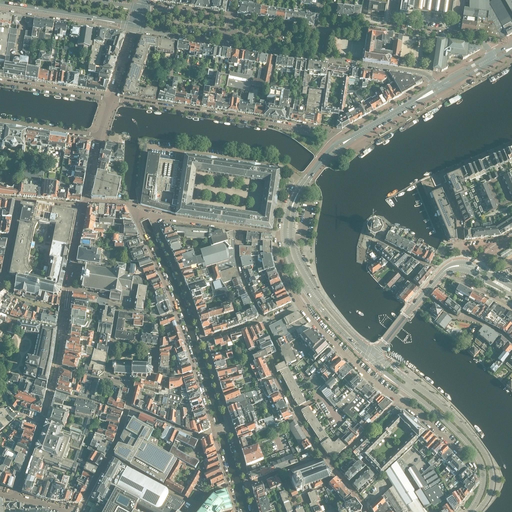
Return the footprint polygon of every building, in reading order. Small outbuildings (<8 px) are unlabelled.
[(195,0),(195,7),(202,8),(203,0),(195,0)] [(203,0),(202,8),(203,8),(210,10),(211,0),(203,0)] [(212,0),(211,10),(219,11),(220,0),(212,0)] [(220,0),(219,11),(225,12),(227,1),(227,0),(220,0)] [(239,4),(237,14),(246,15),(249,0),(246,0),(246,2),(240,2),(239,4)] [(253,16),(255,6),(255,4),(251,3),(251,0),(249,0),(246,15),(247,15),(253,16)] [(301,0),(301,1),(301,4),(307,5),(306,7),(316,9),(316,7),(317,0),(301,0)] [(400,12),(408,13),(409,9),(409,10),(409,11),(413,11),(413,10),(413,9),(414,0),(401,0),(400,12)] [(453,0),(414,0),(413,10),(451,16),(453,0)] [(477,24),(476,34),(502,39),(506,37),(511,33),(511,26),(510,23),(511,22),(498,0),(495,0),(489,4),(489,12),(488,19),(478,18),(476,24),(477,24)] [(511,0),(503,0),(511,15),(511,0)] [(469,2),(469,9),(474,10),(489,12),(489,4),(489,1),(469,2)] [(386,4),(369,2),(367,15),(384,18),(386,4)] [(261,7),(260,17),(266,18),(268,8),(268,6),(265,6),(265,3),(262,3),(261,7)] [(337,3),(337,6),(335,16),(342,17),(344,4),(337,3)] [(344,4),(342,17),(343,17),(346,18),(347,18),(348,18),(352,19),(355,6),(344,4)] [(355,6),(352,19),(353,19),(360,20),(361,10),(360,10),(360,9),(357,9),(357,8),(357,5),(355,4),(355,6)] [(275,20),(277,9),(268,8),(266,18),(275,20)] [(463,16),(472,18),(472,17),(474,10),(469,9),(465,8),(464,8),(463,16)] [(277,9),(275,20),(285,21),(286,11),(277,9)] [(293,12),(291,22),(298,23),(299,13),(299,11),(296,10),(295,12),(293,12)] [(472,17),(478,18),(488,19),(489,12),(474,10),(472,17)] [(286,11),(285,21),(291,22),(293,12),(292,12),(290,11),(286,11)] [(306,14),(304,24),(313,26),(315,12),(310,11),(310,13),(306,12),(306,14)] [(0,14),(0,24),(11,26),(11,25),(12,16),(0,14)] [(12,16),(11,25),(17,26),(17,24),(17,23),(18,23),(19,22),(21,21),(21,19),(21,18),(18,17),(12,16)] [(463,16),(463,22),(462,22),(461,32),(475,34),(476,34),(477,24),(476,24),(478,18),(472,17),(472,18),(463,16)] [(25,19),(25,22),(26,23),(27,24),(27,25),(28,25),(28,27),(33,28),(35,20),(29,19),(25,18),(25,19)] [(35,20),(33,28),(33,29),(32,33),(31,44),(43,46),(45,38),(50,39),(50,36),(50,35),(52,35),(52,32),(52,30),(53,30),(54,23),(35,20)] [(0,75),(3,76),(5,65),(5,64),(6,58),(10,29),(11,26),(0,24),(0,75)] [(72,29),(71,29),(70,37),(78,39),(79,39),(80,39),(81,29),(72,28),(72,29)] [(10,29),(6,58),(10,58),(10,56),(10,55),(10,52),(10,51),(11,51),(12,50),(13,50),(14,50),(17,30),(10,29)] [(80,39),(79,39),(78,39),(77,44),(76,44),(75,47),(78,47),(80,48),(79,52),(87,53),(88,47),(90,48),(92,32),(92,30),(92,31),(89,30),(88,30),(87,30),(86,30),(85,30),(85,29),(84,29),(81,29),(80,39)] [(92,46),(89,66),(100,68),(100,64),(101,62),(104,43),(105,39),(106,31),(96,29),(95,32),(94,42),(93,46),(92,46)] [(391,57),(399,58),(402,42),(392,41),(393,34),(368,30),(366,45),(364,60),(390,64),(391,57)] [(28,59),(31,44),(32,33),(26,32),(25,37),(23,46),(23,52),(24,52),(25,52),(25,53),(26,54),(25,58),(28,59)] [(112,41),(110,48),(112,49),(119,51),(123,40),(125,35),(124,34),(113,32),(111,41),(112,41)] [(141,38),(122,93),(124,95),(140,97),(141,89),(137,89),(150,48),(155,49),(158,50),(159,39),(143,37),(141,38)] [(158,50),(155,49),(155,51),(173,54),(175,42),(159,39),(158,50)] [(441,72),(443,71),(443,72),(446,70),(447,69),(446,66),(446,63),(448,63),(448,58),(449,59),(451,58),(450,58),(451,57),(458,58),(458,57),(461,57),(462,60),(464,59),(467,57),(469,56),(480,50),(480,49),(479,46),(468,45),(464,44),(445,42),(445,41),(437,40),(433,71),(441,72)] [(178,42),(177,50),(188,52),(189,44),(188,44),(187,43),(181,43),(178,42)] [(196,45),(189,44),(188,52),(187,55),(194,56),(195,53),(196,45)] [(40,53),(39,61),(38,61),(41,62),(50,63),(51,60),(53,48),(53,47),(51,46),(50,52),(49,52),(49,56),(50,56),(50,57),(46,56),(46,54),(45,52),(42,52),(40,53)] [(204,46),(203,55),(203,56),(211,57),(212,47),(204,46)] [(49,72),(48,83),(53,84),(54,73),(55,69),(56,62),(56,61),(58,49),(53,48),(51,60),(50,63),(49,72)] [(108,48),(106,56),(117,58),(119,51),(112,49),(110,48),(108,48)] [(241,52),(232,51),(229,64),(229,66),(234,67),(234,65),(239,66),(239,61),(241,52)] [(250,53),(249,63),(248,68),(247,70),(250,71),(252,63),(255,64),(256,54),(250,53)] [(261,55),(259,64),(258,68),(259,69),(257,79),(263,80),(266,65),(268,56),(261,55)] [(250,86),(251,86),(268,89),(274,58),(274,57),(268,56),(266,65),(263,80),(257,79),(254,79),(252,79),(250,86)] [(13,66),(12,77),(17,78),(20,79),(20,78),(25,79),(27,68),(27,65),(29,59),(28,59),(25,58),(20,57),(19,61),(18,59),(16,59),(14,61),(13,65),(13,66)] [(399,58),(391,57),(390,64),(397,65),(400,66),(400,62),(399,62),(399,58)] [(5,64),(5,65),(3,76),(12,77),(13,66),(13,65),(9,65),(10,58),(6,58),(5,64)] [(27,68),(25,79),(29,80),(38,81),(40,70),(41,62),(38,61),(39,61),(38,61),(36,63),(36,66),(35,66),(35,67),(27,65),(27,68)] [(104,65),(103,68),(113,70),(115,64),(104,62),(101,62),(100,64),(104,65)] [(305,86),(302,86),(301,94),(306,95),(307,86),(324,89),(328,65),(308,62),(307,70),(306,82),(305,86)] [(60,72),(60,74),(58,85),(64,85),(66,73),(67,65),(67,64),(62,63),(60,70),(60,72)] [(66,73),(64,85),(69,86),(71,74),(71,75),(72,72),(72,66),(67,65),(66,73)] [(349,78),(350,68),(328,65),(324,89),(321,112),(321,113),(321,112),(324,112),(327,113),(328,113),(328,114),(331,114),(332,114),(336,114),(339,115),(339,113),(344,113),(346,99),(346,95),(347,91),(348,81),(349,78)] [(101,68),(100,68),(89,66),(88,72),(99,74),(98,79),(102,80),(109,81),(113,70),(103,68),(101,68)] [(79,76),(77,88),(86,89),(87,78),(88,78),(84,77),(84,76),(83,76),(83,72),(82,72),(83,68),(80,68),(80,71),(80,73),(79,76)] [(40,70),(38,81),(40,82),(47,83),(48,83),(49,72),(40,70)] [(230,73),(229,76),(227,87),(249,92),(250,92),(250,90),(251,86),(250,86),(252,79),(252,77),(253,72),(253,71),(250,71),(247,70),(246,76),(242,75),(237,74),(230,73)] [(504,75),(502,71),(490,78),(492,82),(504,75)] [(71,74),(69,86),(77,88),(79,76),(80,73),(72,72),(71,75),(71,74)] [(87,78),(86,89),(100,91),(105,92),(109,81),(102,80),(98,79),(96,79),(95,82),(95,83),(94,83),(93,82),(94,79),(89,79),(89,76),(90,76),(91,73),(88,72),(88,78),(87,78)] [(373,72),(371,81),(381,83),(383,82),(383,83),(387,81),(382,74),(382,73),(373,72)] [(211,88),(218,89),(221,74),(213,73),(211,88)] [(221,74),(218,89),(226,90),(226,87),(227,87),(229,76),(225,75),(221,74)] [(422,79),(389,74),(382,74),(387,81),(389,86),(392,84),(394,83),(401,95),(422,83),(422,79)] [(168,89),(165,101),(174,103),(176,93),(173,92),(173,90),(176,90),(177,82),(178,78),(174,77),(172,87),(172,88),(168,87),(168,89)] [(466,92),(468,95),(484,86),(482,82),(466,92)] [(394,87),(391,89),(396,98),(401,95),(394,83),(392,84),(394,87)] [(192,96),(191,105),(196,106),(198,97),(198,92),(199,86),(194,85),(194,86),(192,96)] [(160,92),(158,100),(165,101),(168,89),(168,87),(167,86),(166,90),(165,90),(164,93),(160,92)] [(203,99),(201,107),(207,108),(208,99),(205,98),(205,97),(209,97),(211,86),(206,86),(206,88),(204,87),(203,98),(203,99)] [(305,106),(304,109),(303,113),(309,114),(310,114),(310,116),(314,116),(314,115),(321,116),(321,113),(321,112),(324,89),(307,86),(304,106),(305,106)] [(389,86),(384,88),(387,93),(392,101),(396,98),(391,89),(389,86)] [(141,89),(140,97),(156,100),(157,89),(146,88),(146,90),(141,89)] [(382,89),(379,90),(380,92),(387,103),(392,101),(387,93),(384,88),(382,89)] [(265,108),(264,116),(267,117),(268,117),(270,117),(271,117),(271,118),(278,119),(278,118),(279,118),(279,119),(281,119),(282,119),(285,119),(285,120),(286,114),(288,98),(289,93),(284,92),(268,89),(267,100),(274,101),(273,107),(266,106),(266,107),(265,107),(265,108)] [(176,93),(174,103),(185,104),(187,94),(176,92),(176,93)] [(380,92),(375,94),(376,95),(382,106),(387,103),(380,92)] [(209,97),(208,99),(207,108),(215,109),(217,94),(215,94),(215,96),(213,96),(213,95),(209,95),(209,97)] [(247,103),(247,105),(245,113),(254,115),(255,105),(252,104),(253,95),(249,95),(248,101),(250,101),(249,104),(247,103)] [(376,95),(371,98),(377,109),(382,106),(376,95)] [(459,95),(443,104),(445,108),(461,99),(459,95)] [(217,96),(215,109),(223,110),(224,101),(221,100),(222,96),(221,96),(217,96)] [(360,96),(358,97),(367,114),(373,111),(366,100),(363,102),(360,96)] [(358,97),(355,99),(358,104),(356,105),(362,117),(367,114),(358,97)] [(371,98),(366,100),(373,111),(377,109),(371,98)] [(346,99),(345,102),(347,103),(350,106),(351,107),(351,108),(358,120),(362,117),(356,105),(355,106),(353,107),(353,106),(352,107),(350,102),(349,102),(347,99),(346,99)] [(255,105),(254,115),(264,116),(265,108),(264,108),(265,105),(265,104),(264,104),(264,102),(260,101),(259,105),(255,105)] [(293,111),(291,121),(297,122),(299,108),(298,108),(299,106),(300,101),(297,101),(294,101),(293,106),(293,109),(292,111),(293,111)] [(239,104),(238,112),(245,113),(247,105),(239,104)] [(350,106),(348,109),(354,122),(358,120),(351,108),(351,107),(350,106)] [(348,109),(345,114),(350,124),(354,122),(348,109)] [(434,109),(423,115),(425,118),(436,112),(434,109)] [(338,117),(336,128),(342,129),(350,124),(345,114),(339,117),(338,117)] [(415,120),(403,127),(404,130),(416,123),(415,120)] [(18,128),(15,127),(15,128),(11,128),(5,127),(2,150),(3,150),(4,149),(5,145),(4,145),(9,146),(11,148),(15,149),(18,147),(23,148),(23,149),(22,152),(23,153),(24,153),(25,147),(28,131),(22,130),(22,129),(18,129),(18,128)] [(28,130),(28,131),(25,147),(30,148),(37,149),(39,132),(38,132),(36,132),(33,131),(33,132),(31,131),(30,131),(29,131),(28,130)] [(39,132),(37,149),(48,150),(48,149),(50,134),(49,134),(48,134),(47,134),(45,133),(42,132),(42,133),(40,133),(40,132),(39,132)] [(57,135),(50,134),(48,149),(48,150),(48,151),(54,152),(54,150),(62,151),(63,151),(63,153),(62,153),(62,155),(62,157),(64,157),(66,146),(64,145),(65,143),(67,143),(67,137),(64,136),(60,136),(60,134),(59,134),(58,134),(57,134),(57,135)] [(391,137),(390,134),(375,143),(377,146),(391,137)] [(66,143),(66,146),(64,159),(69,159),(71,151),(67,151),(68,148),(71,148),(72,144),(73,138),(67,137),(67,143),(66,143)] [(103,143),(100,156),(110,158),(114,159),(114,163),(114,167),(116,167),(119,168),(119,161),(123,161),(124,146),(103,143)] [(375,148),(373,145),(359,155),(361,158),(375,148)] [(509,162),(504,152),(499,154),(504,164),(509,162)] [(141,205),(176,215),(184,163),(159,160),(160,155),(148,153),(141,205)] [(504,164),(499,154),(494,156),(499,166),(504,164)] [(176,216),(272,230),(276,200),(281,170),(185,155),(184,163),(176,215),(176,216)] [(499,166),(494,156),(489,158),(494,169),(499,166)] [(489,158),(485,160),(489,171),(494,169),(489,158)] [(71,161),(69,161),(69,160),(68,166),(76,167),(86,169),(87,163),(78,162),(75,162),(75,164),(71,164),(71,161)] [(480,162),(484,173),(489,171),(485,160),(480,162)] [(480,162),(479,163),(477,163),(477,164),(475,165),(480,177),(485,174),(484,173),(480,162)] [(475,179),(480,177),(475,165),(473,165),(472,166),(470,167),(475,179)] [(475,179),(470,167),(469,167),(468,168),(467,168),(465,169),(469,179),(470,181),(475,179)] [(472,187),(467,189),(468,191),(471,190),(473,189),(474,192),(476,196),(477,199),(478,202),(480,206),(481,209),(483,212),(484,215),(504,207),(505,206),(511,203),(511,167),(497,174),(493,176),(490,177),(487,179),(471,185),(472,187)] [(469,179),(465,169),(460,171),(464,181),(469,179)] [(90,197),(92,199),(117,200),(118,193),(120,186),(121,179),(107,176),(108,173),(107,173),(97,171),(90,197)] [(468,191),(467,189),(464,181),(460,171),(446,177),(448,183),(450,187),(450,188),(452,191),(454,197),(463,193),(468,191)] [(67,172),(66,177),(74,178),(84,180),(85,174),(75,173),(67,172)] [(73,181),(73,184),(77,185),(83,186),(84,180),(74,178),(68,177),(68,180),(73,181)] [(42,189),(42,190),(41,199),(45,199),(53,200),(53,199),(58,200),(58,194),(59,187),(60,188),(60,184),(46,182),(42,184),(42,189)] [(66,189),(69,190),(69,191),(70,191),(76,191),(75,196),(81,197),(83,189),(77,189),(70,187),(69,187),(63,186),(64,182),(60,182),(60,184),(60,188),(66,189)] [(7,187),(6,196),(18,197),(19,187),(13,186),(13,187),(13,188),(12,188),(11,188),(8,188),(7,187)] [(24,187),(23,197),(37,198),(38,190),(38,188),(34,188),(34,187),(28,186),(28,187),(24,187)] [(446,201),(444,196),(442,191),(442,190),(441,190),(439,191),(438,191),(428,195),(429,196),(430,196),(432,201),(431,201),(431,202),(432,201),(434,207),(433,207),(434,208),(435,207),(437,212),(436,213),(437,213),(439,218),(438,219),(439,219),(442,224),(441,224),(441,225),(442,225),(444,230),(443,230),(443,231),(444,230),(446,236),(445,236),(446,237),(447,236),(449,241),(448,241),(448,242),(457,241),(457,240),(456,232),(455,226),(455,225),(455,222),(454,220),(454,219),(451,214),(452,214),(451,213),(449,208),(449,207),(446,202),(447,202),(446,201)] [(70,197),(69,201),(81,201),(81,197),(75,196),(76,191),(70,191),(69,194),(70,194),(70,195),(70,196),(70,197)] [(466,198),(463,193),(454,197),(456,202),(466,198)] [(466,198),(456,202),(458,207),(468,203),(466,198)] [(2,217),(3,217),(6,218),(12,218),(15,202),(10,202),(8,210),(7,213),(3,212),(2,217)] [(51,207),(21,203),(8,272),(10,275),(10,276),(17,277),(18,276),(44,282),(46,275),(48,276),(49,273),(48,273),(48,272),(48,270),(49,269),(50,269),(50,266),(48,266),(53,243),(70,247),(70,246),(77,211),(51,207)] [(468,203),(458,207),(460,212),(470,208),(468,203)] [(99,206),(88,205),(87,210),(98,211),(97,215),(98,216),(99,206)] [(116,207),(116,213),(121,213),(120,214),(120,215),(123,215),(129,215),(125,207),(116,207)] [(472,213),(470,208),(460,212),(463,217),(472,213)] [(98,211),(87,210),(86,218),(96,219),(98,219),(99,219),(100,216),(98,216),(97,215),(98,211)] [(474,218),(472,213),(463,217),(465,222),(474,218)] [(4,224),(3,234),(8,234),(9,233),(11,222),(7,222),(7,224),(5,224),(4,224)] [(369,230),(367,234),(373,237),(374,238),(376,234),(377,234),(378,233),(377,232),(378,229),(379,229),(380,229),(380,228),(380,227),(379,227),(378,226),(379,225),(379,224),(378,224),(377,225),(376,224),(376,222),(375,222),(374,222),(374,224),(373,224),(372,223),(371,223),(371,224),(372,225),(371,226),(370,229),(368,228),(368,229),(369,230)] [(506,222),(501,225),(506,233),(511,229),(506,222)] [(85,223),(83,231),(94,232),(101,233),(104,233),(104,231),(107,231),(108,225),(95,224),(85,223)] [(501,225),(495,228),(500,236),(506,233),(501,225)] [(119,234),(124,235),(134,236),(137,236),(138,236),(135,227),(119,226),(119,234)] [(162,228),(161,229),(164,236),(173,233),(171,227),(171,226),(168,226),(162,228)] [(193,249),(194,253),(223,244),(228,248),(229,250),(234,249),(234,244),(235,244),(234,237),(234,232),(233,232),(225,235),(224,231),(224,230),(210,229),(201,228),(194,228),(186,227),(182,227),(171,227),(173,233),(176,232),(178,237),(177,237),(178,244),(180,249),(186,247),(187,246),(192,245),(193,239),(209,240),(210,245),(196,249),(193,249)] [(495,228),(490,228),(491,237),(500,236),(495,228)] [(471,230),(463,230),(464,240),(471,239),(471,230)] [(386,238),(385,240),(390,243),(394,236),(394,235),(394,234),(394,233),(391,231),(391,233),(389,232),(389,233),(386,237),(386,238)] [(173,233),(164,236),(167,240),(177,237),(178,237),(176,232),(173,233)] [(394,236),(390,243),(395,246),(399,238),(394,236)] [(123,241),(124,243),(124,244),(127,252),(145,247),(143,244),(142,240),(140,237),(135,238),(123,241)] [(177,237),(167,240),(169,246),(178,244),(177,237)] [(399,238),(395,246),(400,249),(404,241),(399,238)] [(252,244),(251,247),(246,247),(239,247),(240,257),(250,257),(251,257),(258,257),(258,255),(263,255),(272,255),(271,242),(263,242),(252,241),(252,244)] [(404,241),(400,249),(401,249),(406,251),(409,244),(404,241)] [(62,286),(70,247),(53,243),(48,266),(50,266),(50,269),(49,269),(48,270),(48,272),(48,273),(49,273),(48,276),(46,275),(44,282),(56,284),(62,286)] [(375,247),(375,248),(377,251),(379,252),(382,249),(384,246),(379,243),(375,247)] [(415,246),(411,254),(416,256),(421,245),(417,243),(415,246)] [(178,244),(169,246),(173,253),(180,251),(180,249),(178,244)] [(181,256),(175,258),(177,263),(183,276),(189,275),(193,273),(197,272),(204,270),(207,269),(212,268),(217,266),(219,273),(236,267),(236,265),(235,258),(234,249),(229,250),(228,248),(223,244),(194,253),(193,249),(192,247),(193,247),(192,245),(187,246),(186,247),(180,249),(180,251),(181,256)] [(409,244),(406,251),(411,254),(415,246),(414,246),(409,244)] [(421,245),(416,256),(420,259),(424,251),(426,247),(424,246),(422,245),(421,245)] [(382,249),(379,252),(381,254),(385,250),(388,248),(384,246),(382,249)] [(145,247),(127,252),(131,262),(137,262),(141,261),(150,258),(146,250),(145,247)] [(80,251),(78,263),(84,264),(88,264),(88,265),(94,266),(98,267),(97,268),(114,271),(115,267),(108,266),(109,261),(100,260),(101,252),(102,249),(98,248),(98,251),(92,250),(92,253),(91,254),(87,253),(87,252),(80,251)] [(424,251),(420,259),(425,261),(431,250),(429,249),(427,253),(424,251)] [(390,255),(389,254),(387,252),(385,250),(381,254),(386,259),(390,255)] [(431,250),(425,261),(430,264),(434,254),(431,253),(432,251),(431,250)] [(372,252),(366,257),(370,263),(377,259),(372,252)] [(398,255),(395,258),(390,263),(399,270),(404,264),(405,263),(406,262),(409,258),(400,254),(398,255)] [(272,255),(263,255),(260,255),(258,255),(258,257),(251,257),(250,257),(252,266),(262,263),(273,262),(272,255)] [(250,257),(240,257),(243,273),(253,269),(252,266),(250,257)] [(150,258),(141,261),(137,262),(131,262),(130,265),(136,265),(137,265),(139,265),(140,268),(141,268),(142,267),(143,267),(144,267),(152,264),(150,258)] [(404,264),(399,270),(403,273),(408,267),(409,266),(412,263),(414,261),(409,258),(406,262),(405,263),(404,264)] [(381,259),(377,263),(378,264),(378,265),(378,266),(379,265),(382,267),(387,264),(381,259)] [(412,263),(409,266),(411,268),(411,267),(414,269),(419,264),(414,261),(412,263)] [(262,263),(252,266),(253,269),(255,269),(256,269),(257,271),(258,274),(259,276),(259,277),(261,276),(260,273),(261,273),(275,269),(273,262),(262,263)] [(82,287),(82,288),(85,289),(90,290),(91,290),(95,290),(95,291),(96,291),(100,291),(100,293),(106,294),(106,292),(110,293),(111,293),(109,300),(122,302),(123,296),(130,297),(136,298),(137,293),(137,292),(138,286),(139,286),(139,287),(147,288),(147,289),(148,289),(148,286),(146,286),(144,282),(142,277),(133,277),(127,276),(128,273),(125,272),(126,265),(115,263),(115,267),(114,271),(97,268),(88,267),(88,266),(86,266),(86,268),(86,270),(85,270),(85,271),(83,271),(83,273),(81,283),(83,284),(83,287),(83,286),(82,287)] [(377,263),(368,269),(372,274),(382,267),(379,265),(378,266),(378,265),(378,264),(377,263)] [(155,271),(152,264),(144,267),(144,268),(142,269),(144,275),(154,272),(155,271)] [(136,265),(130,265),(130,268),(129,268),(128,268),(128,272),(129,272),(128,275),(135,275),(136,272),(136,270),(136,268),(136,265)] [(212,268),(214,274),(216,281),(220,279),(219,273),(217,266),(212,268)] [(408,267),(403,273),(407,276),(413,270),(411,268),(409,266),(408,267)] [(422,270),(422,271),(429,277),(434,271),(426,267),(425,267),(424,267),(423,268),(420,266),(419,268),(421,270),(422,270)] [(136,272),(135,275),(140,275),(141,275),(142,275),(144,275),(142,269),(144,268),(144,267),(143,267),(142,267),(141,268),(140,268),(139,268),(138,268),(136,268),(136,270),(136,272)] [(236,267),(219,273),(220,279),(223,284),(225,283),(232,281),(240,278),(238,271),(236,267)] [(277,276),(275,269),(261,273),(262,276),(266,275),(265,274),(266,274),(267,276),(265,276),(266,280),(268,279),(277,276)] [(419,269),(415,273),(418,275),(418,276),(424,282),(429,277),(422,271),(419,269)] [(145,276),(146,278),(144,279),(143,277),(142,277),(144,282),(147,281),(149,280),(158,278),(157,275),(156,272),(154,273),(145,276)] [(189,275),(183,276),(185,281),(198,277),(197,272),(193,273),(189,275)] [(401,277),(395,272),(385,283),(390,288),(401,277)] [(409,274),(407,276),(420,287),(424,282),(418,276),(415,279),(415,278),(414,279),(410,276),(409,274)] [(198,277),(185,281),(187,286),(204,281),(205,277),(205,275),(198,277)] [(13,291),(14,291),(14,292),(14,293),(14,294),(20,296),(20,297),(25,298),(35,301),(36,297),(41,298),(40,301),(47,303),(54,305),(59,306),(61,293),(61,292),(61,291),(62,291),(62,290),(62,289),(61,289),(60,289),(59,286),(56,284),(44,282),(18,276),(17,278),(15,286),(14,286),(13,287),(15,287),(14,291),(13,290),(13,291)] [(255,278),(246,281),(248,285),(256,281),(256,280),(258,279),(258,277),(259,277),(259,276),(255,278)] [(268,279),(270,285),(268,285),(268,284),(264,286),(261,287),(262,290),(270,287),(281,283),(277,276),(268,279)] [(158,278),(149,280),(150,284),(148,284),(148,286),(151,285),(151,286),(152,285),(160,282),(158,278)] [(210,283),(211,287),(213,292),(216,291),(217,296),(228,293),(227,291),(225,287),(224,285),(223,284),(220,279),(216,281),(210,283)] [(256,281),(248,285),(249,289),(255,287),(258,285),(257,283),(261,282),(260,280),(256,281)] [(204,281),(187,286),(190,293),(202,289),(206,288),(204,281)] [(160,282),(152,285),(151,286),(151,285),(148,286),(148,289),(153,287),(155,292),(164,289),(163,289),(160,282)] [(242,285),(241,282),(230,286),(226,287),(225,287),(227,291),(229,290),(229,288),(234,286),(234,288),(235,288),(242,285)] [(403,287),(405,289),(413,295),(417,291),(416,290),(407,282),(403,287)] [(451,285),(449,288),(450,290),(455,293),(455,292),(457,289),(459,285),(454,282),(453,282),(451,285)] [(281,283),(270,287),(262,290),(264,293),(272,289),(273,292),(270,293),(271,294),(273,293),(283,289),(281,283)] [(242,285),(235,288),(236,290),(228,293),(229,295),(237,293),(245,290),(242,285)] [(401,285),(398,289),(402,292),(402,293),(409,300),(413,295),(405,289),(403,287),(401,285)] [(455,293),(455,294),(467,301),(469,303),(470,300),(476,294),(473,292),(464,287),(459,285),(457,289),(455,292),(455,293)] [(136,300),(136,301),(136,303),(135,303),(135,306),(134,310),(135,311),(143,312),(144,305),(142,304),(142,302),(145,302),(147,289),(147,288),(139,287),(139,286),(138,286),(137,292),(137,293),(136,298),(136,299),(136,300)] [(394,286),(392,288),(396,291),(394,294),(396,296),(395,296),(397,298),(404,303),(405,304),(406,304),(409,300),(402,293),(402,292),(398,289),(394,286)] [(202,289),(190,293),(193,300),(202,297),(202,296),(208,294),(212,293),(213,292),(211,287),(206,288),(208,292),(203,293),(202,289)] [(255,287),(249,289),(252,295),(258,292),(255,287)] [(152,300),(154,299),(166,295),(164,289),(155,292),(151,294),(152,300)] [(283,289),(273,293),(271,294),(272,296),(272,297),(271,297),(272,299),(273,299),(275,297),(285,292),(283,289)] [(3,290),(0,292),(0,298),(1,300),(3,298),(8,294),(3,290)] [(431,295),(431,296),(437,301),(440,297),(441,298),(443,295),(444,292),(442,290),(440,293),(436,290),(431,295)] [(208,294),(202,296),(202,297),(193,300),(196,307),(205,304),(212,302),(212,300),(214,298),(217,296),(216,291),(212,293),(213,297),(211,299),(210,300),(208,294)] [(260,291),(258,292),(252,295),(255,300),(256,299),(257,300),(263,297),(260,291)] [(285,292),(275,297),(273,299),(274,300),(276,299),(277,301),(287,296),(285,292)] [(72,298),(72,299),(89,301),(94,302),(95,299),(95,298),(90,296),(85,295),(77,294),(73,293),(73,294),(73,295),(73,298),(72,298)] [(8,294),(3,298),(6,300),(7,301),(11,303),(12,302),(14,298),(12,297),(8,294)] [(476,294),(470,300),(474,302),(480,296),(476,294)] [(168,301),(166,295),(154,299),(155,304),(150,305),(150,308),(155,307),(155,306),(156,306),(156,305),(157,305),(168,301)] [(247,295),(239,297),(240,300),(233,302),(234,304),(241,302),(249,299),(247,295)] [(440,297),(437,301),(442,305),(447,298),(443,295),(441,298),(440,297)] [(275,302),(275,303),(277,308),(278,308),(291,302),(287,296),(277,301),(275,302)] [(480,296),(474,302),(478,305),(484,298),(480,296)] [(447,298),(442,305),(447,308),(452,302),(447,298)] [(484,298),(478,305),(483,307),(483,306),(485,305),(489,301),(484,298)] [(72,299),(72,307),(87,309),(88,309),(91,309),(92,303),(96,304),(97,299),(95,299),(94,302),(89,301),(72,299)] [(156,305),(156,306),(160,316),(172,312),(168,301),(157,305),(156,305)] [(485,305),(483,306),(485,308),(487,309),(488,309),(493,303),(489,301),(485,305)] [(268,304),(269,305),(272,311),(275,310),(278,309),(278,308),(277,308),(275,303),(273,304),(272,302),(268,304)] [(452,302),(447,308),(451,312),(457,305),(452,302)] [(3,306),(0,310),(0,311),(5,314),(10,305),(6,303),(5,303),(4,304),(3,306)] [(10,305),(5,314),(10,316),(13,310),(16,304),(13,303),(12,307),(10,305)] [(220,305),(221,308),(223,315),(224,315),(230,313),(234,312),(231,305),(227,306),(226,303),(220,305)] [(468,304),(462,310),(466,312),(472,306),(473,305),(469,303),(468,304)] [(493,303),(488,309),(490,311),(491,312),(492,311),(494,310),(494,309),(497,305),(493,303)] [(434,304),(429,311),(429,312),(431,313),(429,316),(431,318),(432,317),(438,308),(434,304)] [(264,305),(263,306),(260,308),(264,315),(268,313),(265,307),(264,305)] [(457,305),(451,312),(456,316),(461,309),(457,305)] [(472,306),(466,312),(470,314),(476,308),(476,307),(473,305),(472,306)] [(494,310),(505,317),(509,312),(497,305),(494,309),(494,310)] [(476,316),(475,317),(479,319),(484,313),(482,311),(485,308),(483,306),(483,307),(480,310),(475,316),(476,316)] [(13,310),(10,316),(16,318),(18,312),(19,310),(20,309),(18,308),(17,308),(15,307),(13,310)] [(250,309),(245,311),(249,321),(255,319),(251,309),(250,307),(250,308),(250,309)] [(252,307),(250,307),(251,309),(255,319),(258,318),(258,316),(253,307),(253,308),(252,307)] [(476,308),(470,314),(474,316),(475,317),(476,316),(475,316),(480,310),(477,308),(477,307),(476,307),(476,308)] [(100,311),(100,313),(102,314),(101,317),(107,318),(113,319),(115,309),(105,308),(104,309),(104,311),(100,311)] [(207,312),(206,312),(198,315),(200,322),(209,319),(216,317),(217,317),(219,317),(224,315),(223,315),(221,308),(207,311),(207,312)] [(438,308),(432,317),(433,318),(436,320),(439,316),(442,312),(443,311),(438,308)] [(18,312),(16,318),(21,319),(25,311),(25,310),(24,310),(25,309),(24,309),(22,312),(19,310),(18,312)] [(32,314),(31,321),(35,322),(36,314),(38,314),(39,309),(36,309),(36,313),(35,313),(34,314),(32,313),(32,314)] [(484,313),(479,319),(483,321),(489,314),(488,313),(490,311),(488,309),(487,309),(486,311),(484,313)] [(36,314),(35,322),(41,322),(42,316),(44,310),(41,310),(40,315),(36,314)] [(44,310),(42,316),(57,319),(58,314),(49,311),(48,311),(44,310)] [(70,320),(85,322),(90,323),(90,322),(91,315),(86,314),(71,311),(71,312),(71,316),(71,317),(70,320)] [(245,311),(240,313),(244,324),(249,321),(245,311)] [(489,314),(483,321),(488,323),(492,326),(493,326),(496,320),(493,318),(494,316),(495,315),(496,314),(492,311),(491,312),(490,313),(489,314)] [(235,314),(236,316),(237,319),(240,325),(244,324),(240,313),(239,312),(235,314)] [(297,313),(285,319),(282,320),(286,327),(303,319),(298,314),(298,313),(297,313)] [(443,313),(436,322),(444,329),(452,319),(443,313)] [(173,315),(167,318),(169,324),(171,323),(175,321),(173,315)] [(496,320),(493,326),(496,328),(504,318),(502,320),(499,318),(495,315),(494,316),(493,318),(496,320)] [(42,316),(41,322),(56,325),(57,319),(42,316)] [(240,325),(237,319),(236,316),(234,316),(235,320),(232,320),(230,321),(229,321),(231,328),(240,325)] [(99,321),(98,324),(112,326),(113,319),(107,318),(101,317),(101,322),(99,321)] [(209,319),(200,322),(203,329),(204,329),(212,326),(217,325),(219,324),(218,321),(220,321),(219,317),(217,317),(216,317),(209,319)] [(159,321),(160,326),(163,326),(169,324),(167,318),(159,321)] [(504,318),(496,328),(501,330),(506,324),(508,322),(510,320),(508,319),(507,321),(506,320),(507,320),(504,318)] [(303,319),(286,327),(289,335),(296,331),(307,325),(303,319)] [(70,326),(81,328),(84,328),(89,329),(90,323),(85,322),(70,320),(70,326)] [(282,320),(269,327),(276,342),(281,340),(283,338),(286,337),(286,336),(289,335),(286,327),(282,320)] [(506,324),(501,330),(506,334),(511,325),(508,322),(506,324)] [(18,323),(18,324),(17,331),(39,335),(41,326),(40,326),(34,325),(33,325),(26,324),(25,324),(19,323),(18,323)] [(262,323),(257,325),(262,337),(264,335),(263,332),(265,330),(262,323)] [(10,325),(7,332),(14,335),(17,327),(10,325)] [(217,327),(217,325),(212,326),(214,333),(221,331),(220,326),(219,326),(220,326),(217,327)] [(257,325),(252,327),(256,336),(259,336),(260,338),(262,337),(257,325)] [(307,325),(296,331),(299,338),(300,337),(299,337),(300,337),(312,330),(307,325)] [(33,358),(40,360),(40,361),(43,362),(41,371),(40,371),(39,374),(38,380),(42,381),(43,381),(47,382),(47,383),(48,383),(48,379),(50,369),(53,355),(54,349),(55,343),(56,341),(57,329),(41,326),(39,335),(34,358),(33,358)] [(81,328),(70,326),(69,336),(80,338),(87,339),(88,333),(81,332),(81,328)] [(204,329),(203,329),(205,336),(214,333),(212,326),(204,329)] [(252,327),(247,329),(252,343),(258,340),(256,336),(252,327)] [(478,333),(480,335),(479,336),(489,344),(490,343),(492,344),(499,335),(500,335),(483,327),(478,333)] [(167,335),(168,337),(168,338),(174,336),(180,334),(178,328),(174,329),(173,329),(174,332),(167,335)] [(241,331),(241,332),(248,349),(254,347),(252,343),(247,329),(241,331)] [(299,337),(300,337),(305,344),(304,345),(307,347),(308,346),(312,351),(322,342),(312,330),(300,337),(299,337)] [(123,332),(116,331),(115,339),(118,340),(122,340),(123,332)] [(286,336),(286,337),(289,343),(299,338),(296,331),(289,335),(286,336)] [(240,332),(230,335),(232,343),(238,341),(237,338),(241,337),(240,332)] [(174,336),(168,338),(169,342),(170,343),(173,341),(174,344),(182,341),(180,334),(174,336)] [(270,341),(267,334),(260,338),(261,339),(255,341),(258,347),(270,341)] [(20,335),(11,368),(17,369),(23,349),(29,351),(32,338),(20,335)] [(224,337),(224,338),(225,343),(226,344),(226,345),(227,347),(233,345),(232,343),(230,335),(224,337)] [(80,338),(69,336),(68,344),(79,346),(80,341),(83,341),(83,340),(88,341),(88,340),(88,339),(87,339),(80,338)] [(504,339),(501,336),(495,343),(497,345),(495,347),(497,348),(504,339)] [(160,340),(160,344),(160,348),(168,345),(168,342),(169,342),(168,338),(168,337),(166,338),(160,340)] [(221,337),(213,340),(215,346),(220,345),(221,347),(226,345),(226,344),(225,343),(223,343),(222,338),(221,337)] [(287,345),(283,338),(281,340),(276,342),(279,349),(287,345)] [(110,341),(100,339),(99,344),(103,345),(103,346),(108,347),(110,341)] [(504,339),(497,348),(498,349),(500,348),(502,349),(508,343),(504,339)] [(0,343),(0,346),(6,351),(11,341),(9,340),(5,348),(0,343)] [(174,344),(174,345),(176,349),(177,350),(179,350),(184,348),(182,341),(174,344)] [(270,341),(258,347),(260,352),(265,350),(270,348),(273,347),(270,341)] [(328,348),(322,342),(312,351),(308,354),(311,357),(310,358),(313,362),(328,348)] [(502,350),(504,352),(508,356),(509,357),(511,353),(511,346),(508,343),(502,349),(502,350)] [(68,344),(66,351),(68,352),(68,351),(74,352),(85,355),(86,355),(89,356),(92,356),(94,349),(94,348),(91,348),(87,347),(82,347),(79,346),(68,344)] [(287,345),(279,349),(282,354),(281,355),(282,358),(283,357),(285,362),(286,365),(296,361),(294,357),(295,356),(296,357),(299,356),(297,352),(294,353),(290,344),(287,345)] [(108,347),(103,346),(98,345),(97,350),(101,353),(107,354),(108,347)] [(473,345),(468,352),(474,357),(480,351),(473,345)] [(265,350),(260,352),(251,356),(252,359),(253,362),(263,358),(267,356),(271,355),(271,354),(276,353),(273,347),(270,348),(265,350)] [(97,350),(94,349),(92,356),(90,365),(89,368),(89,369),(93,370),(93,371),(99,372),(100,372),(100,371),(104,372),(105,364),(107,354),(101,353),(97,350)] [(321,357),(318,360),(320,362),(323,359),(326,362),(327,362),(326,362),(335,354),(330,349),(329,350),(321,357)] [(216,355),(211,356),(214,363),(222,361),(223,361),(225,360),(228,359),(230,359),(233,358),(231,350),(226,352),(219,354),(216,355)] [(66,351),(65,356),(79,359),(80,360),(80,359),(81,356),(83,356),(82,357),(89,358),(89,356),(86,355),(85,355),(74,352),(68,351),(68,352),(66,351)] [(504,352),(498,360),(502,363),(503,364),(504,362),(508,356),(504,352)] [(186,353),(178,355),(177,356),(176,356),(172,358),(173,360),(177,358),(178,362),(179,362),(180,362),(188,360),(186,353)] [(326,362),(327,362),(331,367),(340,359),(335,354),(326,362)] [(79,359),(65,356),(64,360),(78,364),(79,359)] [(28,357),(26,366),(38,369),(40,361),(40,360),(33,358),(33,359),(28,357)] [(113,369),(113,370),(114,371),(114,373),(113,373),(113,374),(114,374),(117,374),(118,374),(121,374),(121,375),(122,375),(122,374),(125,374),(125,375),(128,375),(129,375),(129,378),(131,378),(131,379),(135,379),(136,379),(136,377),(137,377),(137,376),(141,376),(141,377),(142,377),(142,376),(146,376),(146,377),(147,377),(147,376),(149,375),(150,376),(150,375),(152,373),(153,373),(153,372),(152,372),(152,369),(153,369),(153,368),(152,366),(151,365),(151,359),(152,358),(151,358),(146,358),(145,357),(144,358),(145,359),(145,364),(142,364),(142,363),(141,363),(141,364),(138,364),(138,363),(137,363),(137,364),(133,364),(133,363),(132,363),(132,364),(129,364),(129,363),(129,364),(126,364),(126,363),(125,363),(125,364),(122,363),(121,363),(118,363),(115,363),(115,362),(114,362),(114,363),(114,364),(114,366),(114,367),(113,367),(113,368),(113,369)] [(298,362),(291,365),(292,367),(295,365),(300,361),(299,357),(296,358),(298,362)] [(263,358),(253,362),(253,363),(254,364),(250,366),(252,370),(256,368),(256,369),(266,365),(263,358)] [(496,362),(490,369),(494,373),(502,363),(498,360),(496,358),(495,361),(496,362)] [(318,360),(305,372),(306,372),(310,377),(316,372),(315,372),(317,370),(324,364),(326,362),(324,361),(323,359),(320,362),(318,360)] [(331,367),(329,369),(335,375),(338,372),(345,365),(340,359),(331,367)] [(64,360),(62,366),(76,370),(76,369),(77,369),(78,364),(64,360)] [(179,362),(178,362),(178,363),(176,363),(178,369),(180,368),(180,369),(181,369),(181,368),(190,365),(188,360),(180,362),(179,362)] [(225,360),(214,363),(216,371),(217,371),(227,369),(225,360)] [(38,369),(26,366),(24,375),(26,375),(26,376),(29,376),(31,377),(36,379),(37,373),(39,374),(40,371),(41,371),(43,362),(40,361),(38,369)] [(277,367),(275,368),(277,373),(279,372),(287,368),(287,369),(288,368),(286,365),(285,362),(277,366),(277,367)] [(324,364),(316,372),(321,377),(325,374),(329,370),(324,364)] [(181,368),(181,369),(182,375),(192,372),(190,365),(181,368)] [(266,365),(256,369),(257,372),(253,373),(255,376),(255,377),(259,376),(258,375),(268,371),(266,365)] [(338,372),(335,375),(338,378),(339,378),(341,381),(352,371),(345,365),(338,372)] [(218,371),(217,372),(218,378),(227,376),(236,373),(237,373),(235,367),(233,367),(227,369),(217,371),(218,371)] [(287,369),(279,372),(281,376),(282,376),(290,372),(288,368),(287,369)] [(61,375),(60,378),(69,380),(71,380),(72,373),(62,370),(61,373),(61,375)] [(228,379),(220,382),(221,385),(233,381),(243,379),(241,371),(237,373),(236,373),(236,376),(232,378),(228,379)] [(268,371),(258,375),(259,376),(260,379),(257,380),(258,382),(260,382),(261,381),(271,377),(268,371)] [(356,376),(352,371),(341,381),(344,383),(342,384),(345,386),(356,376)] [(290,372),(282,376),(284,381),(292,377),(290,372)] [(11,374),(9,381),(13,381),(13,382),(14,382),(17,382),(17,383),(18,383),(19,376),(11,374)] [(325,374),(321,377),(326,383),(330,379),(325,374)] [(156,375),(154,382),(157,383),(160,384),(161,381),(163,376),(156,375)] [(169,378),(163,376),(161,381),(164,382),(164,388),(165,388),(165,391),(159,390),(158,394),(156,393),(155,394),(160,395),(165,396),(165,395),(168,396),(169,394),(169,390),(169,380),(169,379),(168,379),(169,378)] [(255,376),(249,377),(251,384),(245,385),(246,390),(254,387),(254,383),(258,382),(255,376)] [(345,386),(345,387),(346,388),(351,393),(356,389),(363,382),(357,376),(356,376),(345,386)] [(169,390),(171,389),(185,386),(183,381),(182,377),(176,379),(169,379),(169,380),(169,390)] [(233,381),(221,385),(222,391),(235,388),(242,385),(244,385),(245,385),(251,384),(249,377),(243,379),(233,381)] [(271,377),(261,381),(260,382),(258,382),(256,383),(256,388),(261,386),(261,385),(273,381),(271,377)] [(292,377),(284,381),(286,385),(294,381),(292,377)] [(22,382),(22,384),(24,385),(25,385),(26,385),(27,385),(28,385),(29,385),(30,386),(31,386),(32,385),(32,383),(33,382),(34,380),(33,380),(30,378),(27,378),(26,380),(26,381),(24,380),(23,380),(22,382)] [(183,381),(185,386),(185,387),(196,384),(194,378),(183,381)] [(325,384),(328,387),(330,391),(333,388),(332,388),(336,384),(334,381),(331,378),(330,379),(326,383),(325,384)] [(86,395),(90,396),(92,396),(94,397),(96,397),(97,396),(100,397),(104,382),(94,379),(93,383),(92,385),(91,385),(89,384),(86,395)] [(36,381),(34,387),(38,388),(40,389),(41,389),(46,390),(47,387),(47,384),(41,383),(38,382),(36,381)] [(78,396),(78,397),(86,398),(91,400),(92,396),(90,396),(86,395),(89,384),(91,385),(91,383),(86,381),(85,384),(84,388),(81,387),(79,393),(78,396)] [(144,385),(144,386),(154,389),(156,389),(157,383),(154,382),(145,381),(144,384),(144,385)] [(294,381),(286,385),(289,389),(297,385),(294,381)] [(363,382),(356,389),(351,393),(343,400),(341,402),(339,401),(335,396),(333,394),(327,399),(334,407),(336,406),(342,412),(360,393),(366,385),(363,382)] [(19,387),(18,391),(21,392),(24,393),(27,394),(28,392),(29,391),(29,389),(30,386),(29,385),(28,385),(27,385),(26,385),(25,385),(24,385),(22,384),(21,384),(20,384),(20,385),(19,387)] [(196,384),(185,387),(181,389),(181,391),(180,391),(181,395),(187,394),(198,390),(196,384)] [(325,384),(319,389),(321,392),(328,387),(325,384)] [(64,387),(58,385),(58,386),(56,391),(71,395),(72,391),(73,390),(69,389),(64,387)] [(235,388),(222,391),(224,396),(238,390),(243,388),(242,385),(235,388)] [(275,385),(265,389),(263,390),(265,395),(267,393),(277,389),(275,385)] [(297,385),(289,389),(291,394),(299,389),(297,385)] [(376,392),(366,385),(360,393),(342,412),(352,420),(357,414),(358,416),(363,411),(370,405),(366,401),(369,398),(376,392)] [(116,392),(114,398),(120,400),(122,393),(126,394),(127,394),(128,394),(129,390),(118,386),(116,392)] [(333,388),(330,391),(333,394),(335,396),(340,391),(335,386),(333,388)] [(34,387),(31,396),(33,396),(35,397),(35,396),(38,397),(42,398),(44,399),(45,396),(46,390),(41,389),(40,389),(38,388),(34,387)] [(328,387),(321,392),(321,393),(327,399),(333,394),(330,391),(328,387)] [(155,394),(156,393),(154,393),(154,392),(143,389),(143,390),(144,390),(144,393),(146,394),(154,397),(155,394)] [(277,389),(267,393),(265,395),(266,398),(269,397),(278,393),(277,389)] [(299,389),(291,394),(293,398),(301,394),(299,389)] [(8,391),(7,393),(10,396),(14,398),(20,400),(20,401),(19,402),(22,404),(23,403),(26,404),(32,406),(32,405),(35,406),(40,408),(41,407),(35,405),(38,397),(35,396),(35,397),(33,396),(31,396),(27,394),(24,393),(21,392),(18,391),(16,390),(15,394),(11,393),(8,391)] [(198,390),(187,394),(181,395),(177,396),(181,397),(182,399),(188,401),(200,397),(198,390)] [(238,390),(224,396),(226,402),(234,399),(237,398),(241,396),(238,390)] [(247,393),(243,395),(246,401),(249,399),(253,398),(258,396),(256,390),(251,392),(247,393)] [(107,403),(107,404),(118,408),(119,409),(120,409),(124,409),(125,404),(120,402),(121,400),(120,400),(114,398),(116,393),(112,392),(111,397),(110,397),(107,403)] [(379,395),(376,392),(369,398),(366,401),(370,405),(372,403),(373,402),(374,401),(374,400),(379,395)] [(56,393),(54,398),(59,400),(64,402),(66,402),(69,403),(71,404),(75,405),(76,400),(68,397),(64,396),(56,393)] [(186,408),(202,403),(200,397),(188,401),(182,399),(181,397),(177,396),(172,395),(169,394),(167,400),(169,400),(168,406),(176,407),(176,402),(180,403),(182,404),(185,404),(186,408)] [(278,394),(270,397),(271,398),(268,400),(269,402),(272,401),(281,397),(279,394),(278,394)] [(301,394),(293,398),(295,402),(296,402),(303,398),(301,394)] [(153,401),(153,402),(152,404),(155,405),(158,405),(161,406),(160,409),(160,412),(166,414),(167,410),(168,406),(169,400),(167,400),(168,397),(165,396),(160,395),(158,402),(153,401)] [(234,399),(226,402),(228,408),(229,408),(239,404),(240,403),(246,401),(243,395),(241,396),(237,398),(239,401),(235,403),(234,399)] [(374,400),(374,401),(372,403),(374,406),(372,408),(374,410),(379,406),(386,399),(379,395),(374,400)] [(38,397),(35,405),(41,407),(41,406),(42,406),(44,399),(42,398),(38,397)] [(54,398),(53,404),(62,406),(63,406),(63,405),(64,402),(59,400),(54,398)] [(148,400),(144,411),(149,413),(152,406),(152,404),(153,402),(153,401),(154,398),(152,398),(151,401),(148,400)] [(303,398),(296,402),(298,406),(299,406),(306,402),(303,398)] [(12,404),(11,405),(12,406),(15,408),(19,402),(20,401),(16,399),(12,404)] [(375,410),(376,411),(380,415),(383,412),(392,404),(386,399),(379,406),(374,410),(375,410)] [(75,405),(74,408),(76,409),(76,412),(75,414),(75,415),(88,419),(90,419),(93,420),(93,419),(95,414),(96,412),(97,407),(94,406),(94,405),(95,404),(76,400),(75,405)] [(239,404),(229,408),(228,408),(230,414),(241,409),(240,406),(241,406),(242,408),(250,405),(248,400),(240,403),(239,404)] [(282,400),(273,404),(272,405),(273,407),(272,408),(274,412),(276,411),(277,413),(280,412),(287,409),(282,400)] [(22,404),(21,406),(27,409),(30,410),(40,414),(42,409),(40,408),(35,406),(32,405),(32,406),(26,404),(23,403),(22,404)] [(204,409),(202,403),(186,408),(186,409),(187,414),(191,413),(204,409)] [(363,411),(358,416),(361,419),(365,422),(366,423),(369,425),(372,423),(369,420),(368,420),(371,417),(369,416),(375,410),(374,410),(372,408),(374,406),(372,403),(370,405),(363,411)] [(53,404),(51,408),(56,409),(68,413),(69,411),(76,412),(76,409),(74,408),(74,410),(68,408),(64,407),(63,406),(62,406),(53,404)] [(95,414),(93,419),(97,420),(97,419),(98,416),(100,417),(101,414),(104,406),(98,405),(98,406),(98,405),(97,407),(96,412),(95,414)] [(251,405),(242,408),(245,415),(249,414),(254,412),(251,405)] [(308,407),(301,411),(301,412),(303,416),(311,411),(308,407)] [(397,414),(396,415),(397,416),(397,417),(392,423),(383,432),(361,454),(364,458),(363,458),(368,465),(370,463),(372,466),(371,467),(378,474),(379,476),(380,475),(381,475),(418,438),(418,439),(425,432),(426,431),(418,425),(419,424),(411,417),(410,418),(402,412),(396,407),(390,413),(394,416),(396,413),(397,414)] [(0,431),(4,428),(10,422),(7,419),(10,417),(9,415),(5,410),(4,408),(0,409),(0,431)] [(7,408),(5,410),(9,415),(10,417),(13,419),(17,416),(14,413),(15,413),(10,408),(9,408),(8,409),(7,408)] [(48,418),(47,422),(48,422),(47,422),(49,423),(55,425),(62,428),(64,429),(65,428),(70,413),(69,413),(68,413),(56,409),(51,408),(50,413),(48,418)] [(106,413),(105,415),(120,419),(123,412),(115,410),(110,408),(108,408),(107,410),(109,411),(109,414),(106,413)] [(193,413),(188,415),(189,419),(195,418),(195,419),(197,418),(206,415),(204,410),(203,410),(203,409),(193,413)] [(243,416),(241,409),(230,414),(232,422),(240,420),(239,418),(243,416)] [(287,409),(280,412),(280,414),(278,415),(279,418),(282,417),(290,413),(287,409)] [(140,414),(130,410),(128,416),(138,420),(140,414)] [(371,417),(368,420),(369,420),(372,423),(380,415),(376,411),(375,410),(369,416),(371,417)] [(303,416),(305,420),(313,415),(311,411),(303,416)] [(232,422),(235,430),(257,421),(254,413),(253,413),(253,414),(250,415),(249,414),(239,418),(240,420),(232,422)] [(100,417),(99,421),(106,422),(108,422),(110,422),(119,425),(120,419),(105,415),(104,415),(101,414),(100,417)] [(151,418),(140,414),(138,420),(154,428),(157,421),(151,418)] [(206,415),(197,418),(198,421),(195,422),(196,425),(199,424),(203,424),(202,423),(208,422),(206,415)] [(257,421),(235,430),(238,437),(250,432),(255,430),(256,434),(268,429),(266,426),(275,423),(275,422),(275,421),(277,420),(280,419),(279,418),(274,420),(272,415),(257,421)] [(313,415),(305,420),(308,424),(309,424),(316,419),(313,415)] [(154,432),(128,416),(120,439),(114,453),(115,454),(114,455),(114,456),(115,457),(163,484),(177,460),(156,448),(159,442),(155,440),(151,438),(154,432)] [(189,419),(190,431),(198,434),(197,427),(195,422),(195,419),(195,418),(189,419)] [(316,419),(309,424),(311,428),(319,423),(316,419)] [(365,422),(361,419),(359,421),(358,422),(357,422),(355,423),(358,425),(364,431),(367,428),(369,425),(366,423),(365,422)] [(294,420),(292,422),(293,423),(287,426),(289,429),(297,424),(294,420)] [(163,424),(157,421),(154,428),(158,430),(159,428),(160,429),(163,424)] [(382,430),(383,432),(392,423),(390,421),(382,430)] [(36,452),(34,459),(40,462),(39,462),(42,463),(43,463),(43,461),(45,462),(44,463),(47,464),(49,464),(53,466),(58,468),(59,469),(61,469),(66,471),(70,472),(71,470),(73,470),(75,465),(62,461),(63,459),(65,460),(66,459),(70,448),(72,441),(79,443),(81,435),(82,433),(71,429),(69,434),(61,431),(62,428),(55,425),(49,423),(47,422),(48,422),(47,422),(44,429),(39,444),(36,452)] [(100,426),(100,428),(107,431),(115,433),(116,433),(117,428),(118,427),(118,425),(119,425),(110,422),(109,425),(108,428),(103,426),(103,427),(100,426)] [(201,426),(203,432),(208,429),(210,427),(208,422),(202,423),(203,424),(203,425),(201,426)] [(338,429),(339,431),(350,442),(353,439),(354,440),(356,438),(349,432),(346,430),(345,429),(346,428),(348,426),(345,423),(345,422),(338,429)] [(33,438),(34,433),(36,428),(25,424),(21,423),(18,429),(24,431),(25,430),(23,435),(33,438)] [(319,423),(311,428),(314,432),(321,427),(319,423)] [(297,424),(289,429),(291,433),(299,428),(297,424)] [(358,425),(352,430),(358,436),(364,431),(358,425)] [(160,438),(167,442),(168,441),(173,429),(167,426),(165,431),(164,431),(163,433),(160,438)] [(321,427),(314,432),(316,435),(324,431),(321,427)] [(349,427),(348,429),(346,428),(345,429),(346,430),(349,432),(356,438),(358,436),(352,430),(349,427)] [(299,428),(291,433),(294,437),(302,432),(299,428)] [(105,437),(107,437),(114,440),(116,434),(115,434),(106,432),(99,429),(97,434),(105,437)] [(173,429),(168,441),(167,442),(166,443),(169,445),(169,446),(171,446),(172,443),(177,432),(178,431),(173,429)] [(7,437),(11,440),(13,436),(15,437),(16,438),(21,440),(30,443),(31,443),(33,438),(23,435),(22,437),(17,436),(18,434),(14,431),(7,437)] [(324,431),(316,435),(319,439),(326,435),(324,431)] [(339,431),(337,433),(335,435),(342,440),(348,446),(350,444),(349,443),(350,442),(339,431)] [(427,432),(421,438),(424,441),(431,434),(428,431),(427,432)] [(180,432),(174,443),(179,446),(180,442),(185,444),(189,437),(180,432)] [(248,433),(238,437),(239,441),(250,437),(252,436),(250,432),(248,433)] [(302,432),(294,437),(296,440),(304,436),(302,432)] [(110,448),(113,442),(106,440),(107,437),(105,437),(97,434),(95,433),(93,441),(110,448)] [(434,437),(431,434),(424,441),(427,444),(434,437)] [(72,441),(70,448),(78,451),(80,451),(82,447),(83,444),(85,437),(83,436),(81,435),(79,443),(72,441)] [(326,435),(319,439),(319,440),(319,441),(321,444),(329,439),(326,435)] [(211,436),(206,439),(209,448),(214,445),(211,436)] [(272,436),(258,442),(259,446),(266,444),(265,442),(267,442),(267,443),(274,441),(272,436)] [(304,436),(296,440),(299,445),(306,440),(304,436)] [(189,437),(185,444),(193,449),(194,450),(195,448),(198,440),(191,438),(189,437)] [(250,437),(239,441),(242,452),(252,448),(250,443),(252,442),(250,437)] [(439,441),(434,437),(427,444),(424,447),(428,451),(439,441)] [(364,438),(361,441),(366,446),(369,443),(365,438),(364,438)] [(206,439),(200,440),(203,450),(204,450),(209,448),(206,439)] [(329,439),(321,444),(320,445),(327,455),(328,454),(331,457),(332,456),(333,457),(336,455),(337,456),(347,446),(339,439),(335,443),(332,443),(329,439)] [(21,440),(19,444),(30,448),(31,443),(30,443),(21,440)] [(104,457),(110,448),(93,441),(90,448),(97,451),(96,453),(104,457)] [(307,441),(299,445),(299,446),(300,446),(302,451),(304,450),(311,447),(307,441)] [(361,441),(357,444),(363,450),(366,446),(361,441)] [(431,450),(436,455),(438,453),(445,447),(440,442),(439,443),(439,442),(431,450)] [(174,443),(169,453),(173,456),(177,449),(179,446),(174,443)] [(18,444),(16,448),(28,452),(30,448),(19,444),(18,444)] [(357,444),(354,447),(360,453),(363,450),(357,444)] [(214,445),(209,448),(204,450),(205,455),(206,455),(206,456),(216,451),(214,445)] [(12,451),(14,452),(21,455),(26,457),(27,458),(28,452),(16,448),(13,446),(12,451)] [(252,448),(242,452),(246,467),(263,460),(258,446),(252,448)] [(354,447),(351,450),(351,451),(356,456),(360,453),(354,447)] [(428,451),(424,447),(417,453),(418,455),(421,458),(428,451)] [(445,447),(438,453),(436,455),(435,455),(429,461),(428,462),(431,466),(432,467),(442,457),(449,451),(445,447)] [(2,457),(3,458),(6,460),(10,462),(10,461),(12,462),(12,463),(14,464),(16,461),(18,462),(21,455),(14,452),(12,451),(6,449),(2,457)] [(177,449),(173,456),(179,459),(178,460),(178,461),(182,452),(177,449)] [(449,451),(442,457),(432,467),(435,470),(444,462),(444,461),(452,454),(449,451)] [(102,462),(104,457),(96,453),(93,452),(87,462),(92,464),(98,467),(99,467),(98,467),(102,462)] [(182,452),(178,461),(184,463),(188,456),(182,452)] [(452,454),(444,461),(443,463),(447,468),(449,466),(456,459),(452,454)] [(16,461),(14,464),(15,464),(21,467),(22,467),(26,457),(21,455),(18,462),(16,461)] [(204,460),(205,462),(206,464),(208,463),(209,464),(218,459),(217,455),(207,459),(207,458),(206,459),(204,460)] [(294,461),(292,455),(288,457),(291,465),(298,462),(297,460),(294,461)] [(188,456),(184,463),(190,466),(193,459),(188,456)] [(400,458),(396,462),(404,473),(405,472),(410,469),(400,458)] [(30,467),(30,468),(40,470),(40,471),(41,471),(43,463),(42,463),(39,462),(40,462),(34,459),(33,459),(33,460),(33,461),(31,465),(30,467)] [(193,459),(190,466),(195,469),(199,462),(193,459)] [(220,466),(218,459),(209,464),(208,463),(206,464),(205,462),(203,463),(207,472),(220,466)] [(294,470),(286,473),(291,480),(291,481),(292,480),(294,482),(293,482),(296,488),(295,489),(296,491),(299,489),(312,484),(314,488),(323,484),(321,481),(329,478),(330,477),(331,475),(332,475),(331,475),(331,473),(332,472),(332,471),(331,471),(330,470),(331,469),(330,469),(329,469),(328,468),(329,467),(328,467),(327,468),(326,467),(321,459),(318,460),(317,460),(315,462),(315,461),(314,461),(314,462),(311,463),(310,463),(305,465),(304,465),(302,466),(301,466),(301,467),(299,467),(298,467),(299,468),(296,469),(296,468),(296,469),(294,469),(294,470)] [(456,459),(449,466),(439,475),(442,480),(446,477),(453,470),(461,463),(456,459)] [(3,476),(0,483),(0,484),(7,487),(7,488),(10,478),(10,479),(11,476),(11,475),(12,472),(13,472),(13,471),(16,472),(20,473),(22,467),(21,467),(15,464),(14,464),(12,463),(12,462),(10,461),(10,462),(6,460),(3,466),(3,467),(6,468),(3,476)] [(94,511),(127,511),(132,503),(149,511),(178,511),(186,502),(165,490),(160,487),(136,474),(121,465),(113,460),(110,464),(103,477),(98,487),(93,496),(92,496),(91,498),(92,500),(94,501),(95,500),(99,502),(98,504),(94,511)] [(174,469),(178,471),(180,466),(182,462),(178,460),(176,464),(174,469)] [(246,467),(248,474),(256,471),(260,469),(264,467),(265,467),(263,460),(246,467)] [(352,467),(358,473),(360,471),(362,469),(356,463),(354,460),(352,462),(351,461),(348,463),(350,465),(350,464),(352,467)] [(396,462),(384,473),(393,486),(393,487),(406,508),(419,500),(414,493),(416,492),(404,473),(396,462)] [(83,471),(84,471),(86,472),(94,476),(97,469),(96,468),(90,465),(86,463),(85,467),(84,469),(83,471)] [(465,468),(461,463),(453,470),(446,477),(442,480),(442,482),(443,482),(442,483),(445,487),(449,483),(451,481),(449,478),(452,476),(454,478),(455,477),(455,476),(465,468)] [(268,468),(267,469),(269,474),(275,471),(272,464),(267,466),(268,468)] [(348,471),(353,477),(355,476),(356,475),(356,474),(357,473),(358,473),(352,467),(350,464),(350,465),(347,467),(350,469),(348,471)] [(405,472),(404,473),(416,492),(422,488),(422,489),(427,485),(421,476),(415,466),(414,466),(410,469),(405,472)] [(424,472),(421,476),(427,485),(422,489),(424,493),(431,489),(436,486),(442,482),(442,480),(439,475),(437,476),(434,471),(435,470),(432,467),(431,466),(427,470),(424,472)] [(203,475),(204,475),(206,478),(202,480),(205,483),(208,481),(209,480),(213,478),(222,474),(220,467),(219,468),(219,467),(209,472),(203,475)] [(260,469),(261,471),(263,476),(269,474),(267,469),(265,469),(264,467),(260,469)] [(30,468),(27,477),(35,480),(35,479),(37,475),(39,475),(40,475),(40,474),(40,473),(39,472),(40,471),(40,470),(30,468)] [(465,468),(457,475),(455,477),(454,478),(451,481),(449,483),(454,489),(462,480),(458,476),(466,469),(465,468)] [(345,473),(344,475),(343,475),(344,476),(345,477),(347,480),(348,480),(349,481),(352,479),(352,478),(353,478),(353,477),(348,471),(345,469),(343,471),(345,473)] [(369,470),(365,473),(371,479),(373,478),(375,480),(377,478),(375,476),(369,469),(368,470),(369,470)] [(466,469),(458,476),(462,480),(465,477),(470,473),(466,469)] [(11,476),(10,479),(10,478),(7,488),(11,489),(12,489),(16,478),(14,477),(16,472),(13,471),(13,472),(12,472),(11,475),(11,476)] [(84,471),(81,476),(91,481),(94,476),(86,472),(84,471)] [(256,471),(248,474),(250,480),(252,481),(261,477),(263,476),(261,471),(259,472),(258,472),(258,471),(256,472),(256,471)] [(363,475),(361,477),(366,483),(368,481),(371,484),(373,481),(371,479),(365,473),(365,474),(363,475)] [(77,474),(76,477),(81,479),(90,484),(91,481),(81,476),(77,474)] [(213,478),(209,480),(208,481),(209,484),(210,483),(211,486),(215,484),(223,480),(222,474),(213,478)] [(272,478),(276,487),(282,485),(278,476),(272,478)] [(26,482),(25,482),(34,485),(36,480),(35,479),(35,480),(27,477),(26,482)] [(328,484),(331,487),(330,487),(327,489),(329,491),(332,488),(340,482),(336,477),(332,481),(328,484)] [(359,479),(356,481),(362,487),(363,488),(365,486),(366,488),(369,485),(366,483),(361,477),(360,477),(360,478),(359,479)] [(52,496),(50,501),(51,501),(52,501),(54,501),(55,501),(57,502),(61,502),(64,491),(65,490),(66,487),(65,487),(66,485),(68,479),(64,478),(64,479),(63,484),(62,486),(59,485),(60,482),(56,481),(55,486),(52,496)] [(272,478),(267,481),(267,482),(269,488),(270,489),(271,489),(276,487),(272,478)] [(78,479),(77,482),(77,483),(79,484),(78,484),(88,488),(90,484),(81,479),(80,480),(78,479)] [(468,479),(464,483),(463,484),(464,485),(465,486),(464,488),(469,494),(475,486),(470,481),(468,479)] [(43,490),(40,498),(41,498),(45,499),(49,489),(48,489),(50,484),(46,483),(41,481),(40,484),(44,486),(43,490)] [(362,487),(356,481),(356,482),(355,483),(354,483),(352,485),(353,486),(353,487),(354,487),(356,490),(356,491),(356,490),(357,492),(360,489),(362,492),(364,490),(363,488),(362,487)] [(25,482),(24,487),(22,493),(31,496),(33,489),(34,485),(25,482)] [(340,482),(332,488),(329,491),(331,494),(334,491),(335,492),(343,486),(340,482)] [(442,482),(436,486),(444,498),(445,498),(447,500),(452,497),(451,495),(445,487),(442,483),(443,482),(442,482)] [(261,483),(252,487),(254,494),(259,492),(263,491),(264,490),(261,483)] [(449,483),(445,487),(451,495),(455,493),(454,490),(454,489),(449,483)] [(49,489),(45,499),(46,499),(47,500),(50,500),(50,501),(50,500),(50,501),(52,496),(55,486),(50,484),(48,489),(49,489)] [(457,486),(460,490),(466,498),(469,494),(464,488),(465,486),(464,485),(461,488),(458,485),(457,486)] [(176,492),(181,495),(185,488),(180,486),(176,492)] [(343,486),(335,492),(338,495),(334,498),(335,500),(339,497),(346,490),(343,486)] [(431,489),(424,493),(432,505),(433,507),(434,509),(439,506),(437,504),(445,500),(444,498),(436,486),(431,489)] [(384,494),(383,495),(389,502),(395,511),(405,511),(408,511),(406,508),(393,487),(385,494),(384,494)] [(77,491),(76,494),(82,497),(85,492),(79,489),(77,488),(77,491)] [(259,492),(254,494),(256,501),(266,497),(272,495),(271,492),(272,490),(271,489),(270,489),(269,488),(264,490),(263,491),(259,492)] [(422,488),(416,492),(414,493),(419,500),(425,509),(432,505),(424,493),(422,489),(422,488)] [(64,491),(61,502),(64,502),(66,503),(67,503),(68,503),(69,503),(72,492),(72,491),(65,490),(64,491)] [(72,492),(69,503),(71,503),(72,503),(73,503),(76,494),(77,491),(75,490),(74,493),(72,492)] [(199,511),(224,511),(232,510),(226,490),(215,493),(216,493),(213,496),(199,511)] [(346,490),(339,497),(336,500),(336,501),(340,498),(342,501),(350,494),(346,490)] [(279,493),(281,499),(279,500),(281,504),(283,503),(289,501),(285,491),(279,493)] [(317,491),(307,494),(309,499),(318,495),(317,491)] [(455,493),(451,495),(452,497),(458,507),(462,503),(456,494),(455,493)] [(76,494),(73,503),(76,504),(78,504),(79,504),(82,497),(76,494)] [(350,494),(342,501),(345,504),(355,500),(350,494)] [(318,495),(309,499),(311,504),(320,500),(318,495)] [(371,507),(370,508),(372,511),(376,511),(385,504),(389,502),(383,495),(381,497),(371,507)] [(266,497),(256,501),(258,510),(265,508),(265,507),(266,506),(269,504),(266,497)] [(454,511),(458,507),(452,497),(447,500),(445,498),(444,498),(445,500),(446,500),(447,503),(450,507),(453,511),(454,511)] [(309,505),(309,506),(311,510),(320,507),(318,502),(321,501),(320,500),(311,504),(309,505)] [(339,504),(336,506),(338,511),(360,511),(361,509),(355,500),(345,504),(341,506),(339,504)] [(426,511),(425,509),(419,500),(406,508),(408,511),(426,511)] [(283,504),(281,505),(283,509),(285,508),(286,511),(291,511),(292,511),(289,501),(283,504)] [(0,511),(50,511),(49,511),(50,510),(49,510),(48,511),(43,511),(43,509),(42,509),(42,510),(37,511),(37,509),(36,509),(36,511),(31,511),(30,509),(29,509),(29,511),(26,511),(26,509),(24,509),(23,506),(24,506),(24,505),(24,504),(23,505),(19,505),(19,504),(19,503),(18,503),(17,502),(16,502),(16,503),(11,503),(11,502),(10,502),(10,503),(5,504),(4,502),(3,502),(3,504),(0,503),(0,511)] [(265,508),(258,510),(258,511),(270,511),(274,511),(273,508),(270,509),(269,508),(270,507),(269,506),(272,504),(272,505),(276,504),(275,502),(269,504),(266,506),(265,507),(265,508)] [(149,511),(132,503),(127,511),(149,511)] [(441,506),(442,508),(444,511),(453,511),(450,507),(447,503),(444,505),(443,504),(441,506)]
